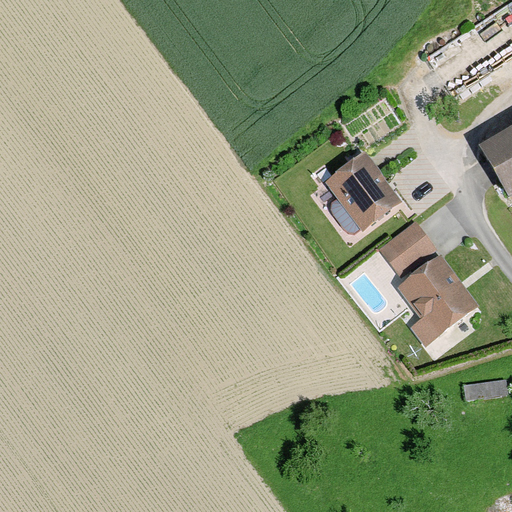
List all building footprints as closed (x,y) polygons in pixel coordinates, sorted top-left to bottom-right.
[(511,0),(498,0),(415,55),(451,108),(511,66),(511,0)] [(511,131),(472,154),(502,209),(511,203),(511,131)] [(396,207),(360,154),(318,182),(354,235),(396,207)] [(415,223),(380,247),(398,274),(434,251),(415,223)] [(441,256),(396,290),(419,319),(410,326),(428,349),(481,308),(441,256)]
